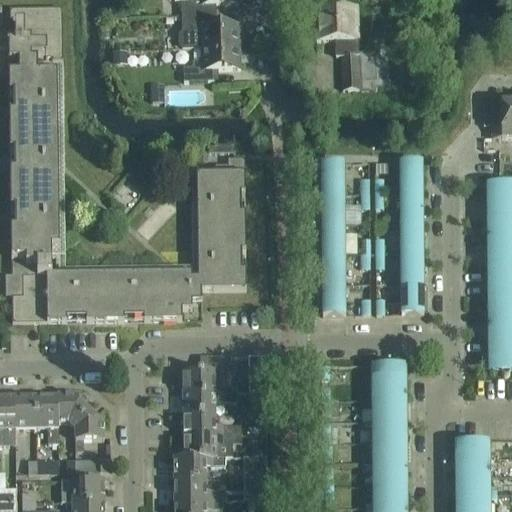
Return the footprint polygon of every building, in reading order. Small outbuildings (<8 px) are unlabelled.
[(237,0),(189,0),(190,7),(180,7),(181,20),(211,19),(210,8),(238,7),(237,0)] [(9,78),(9,79),(9,98),(20,98),(20,117),(9,117),(10,155),(21,155),(21,175),(10,175),(10,213),(22,213),(22,232),(11,233),(11,280),(22,280),(22,298),(12,298),(12,327),(66,326),(66,315),(86,315),(86,326),(124,325),(124,314),(143,314),(144,325),(182,325),(182,314),(192,314),(192,294),(246,294),(246,274),(235,274),(234,255),(246,254),(245,216),(234,217),(234,197),(245,197),(244,162),(227,162),(227,169),(214,169),(214,177),(196,178),(198,282),(192,282),(192,276),(52,278),(52,252),(59,252),(57,77),(38,78),(38,73),(37,73),(37,64),(31,64),(31,60),(45,60),(45,62),(52,62),(52,64),(62,64),(62,11),(9,12),(10,22),(12,22),(12,28),(15,28),(15,43),(10,43),(9,38),(0,37),(0,56),(5,56),(5,65),(10,69),(19,69),(19,78),(9,78)] [(357,11),(334,12),(314,13),(316,45),(335,44),(336,60),(341,60),(342,94),(361,93),(359,54),(357,11)] [(211,30),(211,19),(181,20),(182,48),(187,53),(201,52),(240,51),(239,29),(211,30)] [(240,51),(201,52),(201,65),(196,65),(191,67),(192,71),(183,72),(183,86),(213,85),(212,74),(240,73),(240,51)] [(375,54),(359,54),(361,93),(377,93),(375,54)] [(164,90),(151,90),(151,107),(164,107),(164,90)] [(511,143),(511,107),(501,108),(501,129),(491,129),(492,144),(511,143)] [(208,158),(234,157),(234,149),(208,149),(208,158)] [(321,199),(344,199),(344,168),(321,169),(321,199)] [(399,198),(422,198),(422,168),(399,168),(399,198)] [(109,198),(127,217),(147,198),(129,179),(109,198)] [(361,199),(369,199),(369,184),(361,184),(361,199)] [(375,199),(383,199),(383,184),(375,184),(375,199)] [(499,190),(486,190),(486,210),(511,209),(511,189),(506,190),(499,190)] [(422,198),(399,198),(400,228),(423,228),(422,198)] [(344,229),(344,199),(321,199),(321,229),(344,229)] [(369,199),(361,199),(361,214),(369,214),(369,199)] [(383,199),(375,199),(375,214),(383,214),(383,199)] [(511,209),(486,210),(486,229),(511,228),(511,209)] [(423,258),(423,228),(400,228),(400,258),(423,258)] [(511,228),(486,229),(487,248),(511,247),(511,228)] [(345,259),(344,229),(321,229),(322,259),(345,259)] [(361,259),(369,259),(369,244),(361,244),(361,259)] [(375,259),(383,259),(383,244),(375,244),(375,259)] [(511,247),(487,248),(487,267),(511,267),(511,247)] [(423,288),(423,258),(400,258),(400,288),(423,288)] [(345,259),(322,259),(322,289),(345,289),(345,259)] [(369,259),(361,259),(361,274),(369,274),(369,259)] [(383,274),(383,259),(375,259),(375,274),(383,274)] [(511,267),(487,267),(487,287),(511,286),(511,267)] [(511,286),(487,287),(487,306),(511,305),(511,286)] [(423,319),(423,288),(400,288),(401,319),(423,319)] [(345,289),(322,289),(322,320),(345,320),(345,289)] [(370,305),(362,305),(362,320),(363,320),(370,320),(370,305)] [(384,305),(376,305),(376,320),(383,320),(384,320),(384,305)] [(511,305),(487,306),(487,325),(511,324),(511,305)] [(511,324),(487,325),(488,344),(511,343),(511,324)] [(511,343),(488,344),(488,366),(511,366),(511,343)] [(183,398),(213,398),(213,376),(230,376),(230,361),(200,362),(200,375),(182,375),(183,398)] [(265,361),(248,361),(248,396),(265,396),(265,361)] [(320,371),(321,384),(329,383),(328,371),(320,371)] [(371,404),(406,404),(406,382),(371,382),(371,404)] [(322,407),(330,406),(329,391),(321,392),(322,407)] [(213,398),(183,398),(183,420),(214,420),(214,407),(236,407),(236,397),(213,398)] [(57,399),(57,401),(57,428),(66,428),(70,430),(87,412),(78,404),(78,398),(57,399)] [(14,401),(0,401),(0,450),(3,450),(15,450),(14,434),(14,401)] [(35,434),(34,401),(14,401),(14,434),(35,434)] [(57,401),(34,401),(35,434),(47,434),(47,450),(57,449),(57,428),(57,401)] [(371,421),(364,421),(364,426),(371,426),(406,425),(406,404),(371,404),(371,421)] [(330,406),(322,407),(322,422),(330,421),(338,421),(338,406),(330,406)] [(87,412),(70,430),(74,433),(74,456),(84,456),(83,444),(103,444),(103,422),(98,423),(87,412)] [(214,420),(183,420),(183,442),(243,440),(243,431),(214,432),(214,420)] [(371,426),(364,426),(364,431),(371,431),(371,447),(406,447),(406,425),(371,426)] [(323,448),(331,447),(330,430),(322,430),(323,448)] [(243,440),(183,442),(184,462),(226,461),(234,461),(234,450),(243,449),(243,440)] [(332,464),(331,447),(323,448),(324,465),(332,464)] [(371,447),(362,447),(362,469),(365,469),(372,469),(407,469),(407,465),(406,447),(371,447)] [(455,480),(490,480),(489,458),(454,458),(455,480)] [(251,461),(243,461),(243,483),(266,482),(266,460),(260,461),(251,461)] [(184,462),(173,462),(174,485),(205,485),(204,472),(226,471),(226,461),(184,462)] [(99,478),(110,477),(110,463),(99,463),(99,478)] [(36,479),(35,466),(27,466),(27,479),(36,479)] [(35,466),(36,479),(45,479),(44,466),(35,466)] [(74,466),(66,466),(66,479),(74,479),(74,466)] [(372,469),(365,469),(365,474),(372,474),(372,491),(407,490),(407,469),(372,469)] [(325,490),(333,490),(332,473),(324,474),(325,490)] [(490,480),(455,480),(455,500),(490,499),(497,499),(497,494),(490,494),(490,480)] [(104,484),(60,484),(61,507),(72,507),(104,506),(104,484)] [(205,485),(174,485),(174,507),(223,506),(223,496),(205,496),(205,485)] [(271,488),(258,488),(259,505),(270,505),(271,488)] [(333,508),(333,490),(325,490),(325,508),(333,508)] [(372,507),(365,507),(365,511),(394,511),(407,511),(407,490),(372,491),(372,507)] [(0,494),(0,511),(16,511),(17,506),(16,506),(16,498),(17,498),(17,494),(0,494)] [(22,507),(34,507),(34,498),(22,498),(22,507)] [(490,499),(455,500),(455,511),(489,511),(490,504),(497,504),(497,499),(490,499)]
